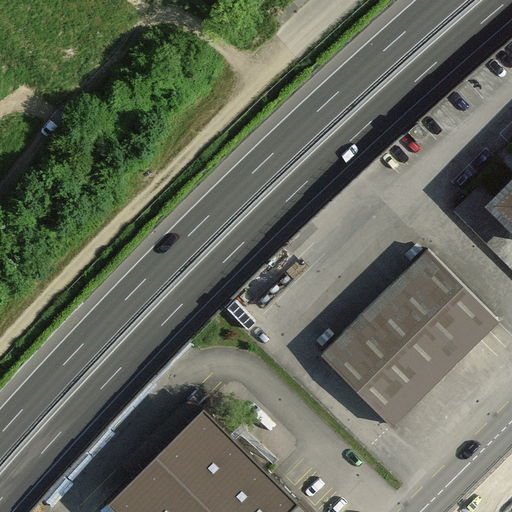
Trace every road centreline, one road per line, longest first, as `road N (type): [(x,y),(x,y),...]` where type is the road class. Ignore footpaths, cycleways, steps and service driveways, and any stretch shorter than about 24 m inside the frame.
road 1 (motorway): [(0,500),(192,292),(509,0)]
road 2 (motorway): [(442,0),(165,257),(0,435)]
road 3 (track): [(271,64),(0,342)]
road 4 (primary): [(511,418),(418,511)]
